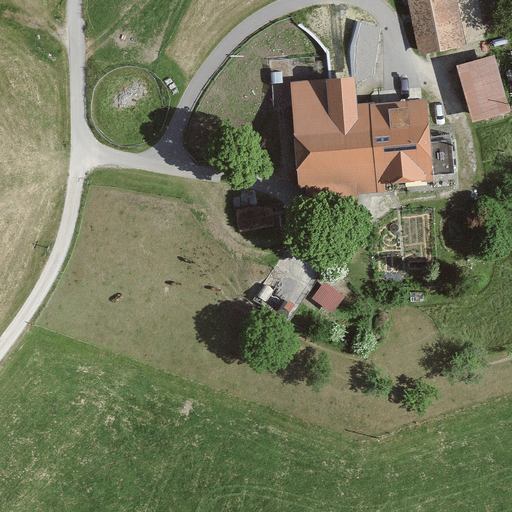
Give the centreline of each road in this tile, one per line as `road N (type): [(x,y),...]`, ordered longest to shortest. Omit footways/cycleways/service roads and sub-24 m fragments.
road 1 (track): [(0,347),(55,263),(80,151)]
road 2 (unclassified): [(80,151),(74,0)]
